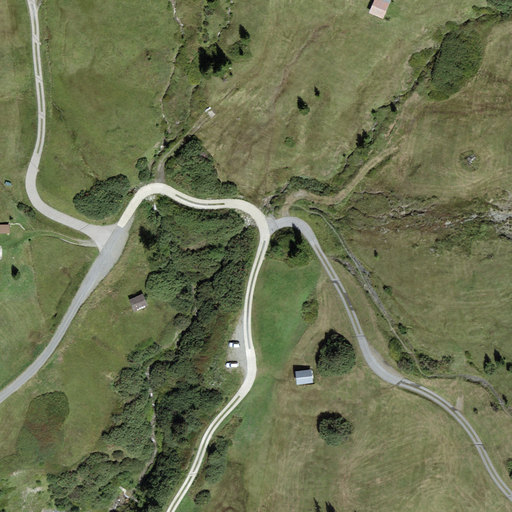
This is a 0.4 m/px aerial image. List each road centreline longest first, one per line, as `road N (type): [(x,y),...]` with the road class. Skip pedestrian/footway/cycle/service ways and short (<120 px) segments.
road 1 (track): [(511,497),(446,406),(374,360),(323,258)]
road 2 (track): [(118,225),(46,354),(0,395)]
road 3 (track): [(31,0),(42,77),(35,192)]
road 4 (track): [(267,228),(257,210),(159,188),(139,195),(118,225)]
road 5 (track): [(171,511),(203,438),(251,373)]
road 6 (track): [(251,373),(246,304),(267,228)]
